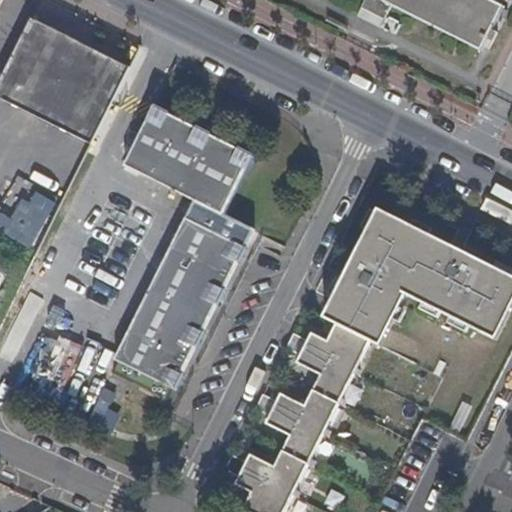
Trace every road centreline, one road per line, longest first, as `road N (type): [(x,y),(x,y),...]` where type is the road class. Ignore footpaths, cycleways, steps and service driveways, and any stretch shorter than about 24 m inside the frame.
road 1 (residential): [(372,120),(179,511)]
road 2 (residential): [(372,120),(134,0)]
road 3 (residential): [(0,448),(149,511)]
road 4 (residential): [(511,189),(372,120)]
